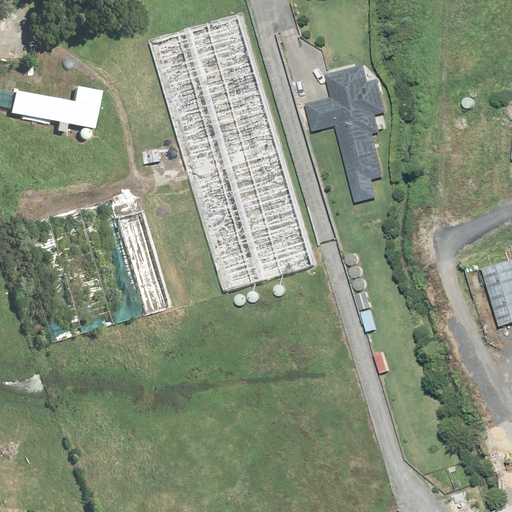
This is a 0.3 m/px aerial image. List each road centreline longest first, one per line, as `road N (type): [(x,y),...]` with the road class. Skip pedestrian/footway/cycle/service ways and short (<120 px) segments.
road 1 (unknown): [(252,0),(285,137),(403,511)]
road 2 (unknown): [(511,407),(460,321),(445,256),(477,212),(511,201)]
